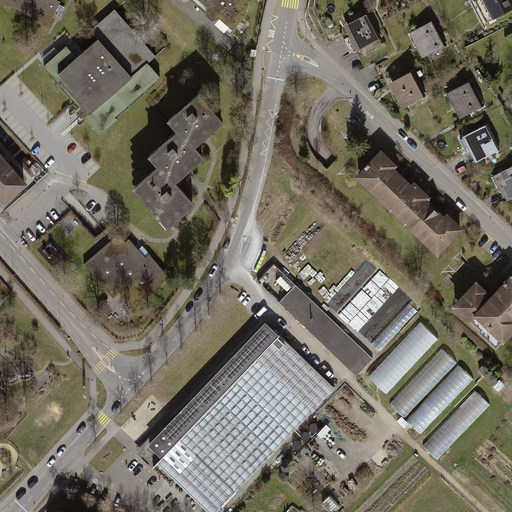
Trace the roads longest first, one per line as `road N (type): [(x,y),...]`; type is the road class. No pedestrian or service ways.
road 1 (residential): [(131,387),(226,265),(255,180),(281,51)]
road 2 (track): [(485,511),(226,265)]
road 3 (residential): [(281,51),(334,75),(511,245)]
road 4 (residential): [(0,238),(131,387)]
road 5 (residential): [(17,511),(131,387)]
